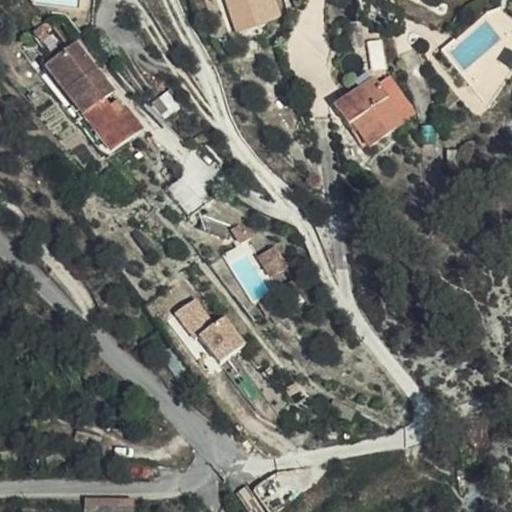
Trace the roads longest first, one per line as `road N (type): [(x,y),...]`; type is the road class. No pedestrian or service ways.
road 1 (unclassified): [(0,490),(171,485),(199,474),(208,458),(180,411),(0,244)]
road 2 (unknown): [(328,269),(335,207),(314,0)]
